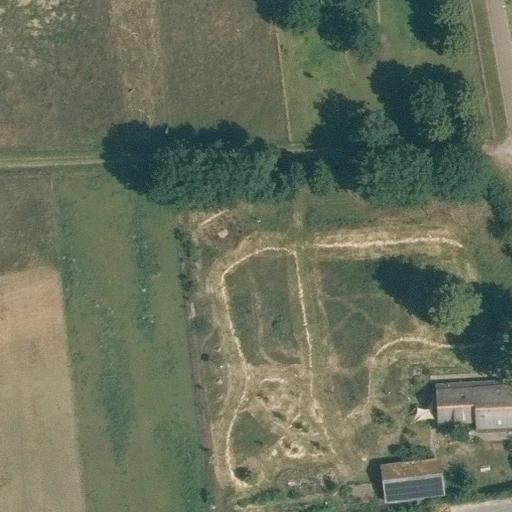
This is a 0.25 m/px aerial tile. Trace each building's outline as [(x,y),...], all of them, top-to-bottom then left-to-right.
[(394,384),(410,380),(408,370),(392,374),(394,384)] [(437,423),(475,421),(481,432),(511,430),(511,381),(435,385),(437,423)] [(441,427),(410,430),(411,444),(442,442),(441,427)] [(428,476),(426,468),(409,473),(411,481),(428,476)] [(419,479),(422,497),(443,495),(441,476),(419,479)]
